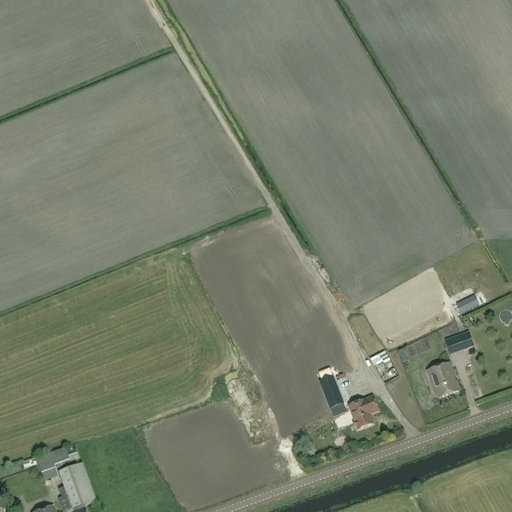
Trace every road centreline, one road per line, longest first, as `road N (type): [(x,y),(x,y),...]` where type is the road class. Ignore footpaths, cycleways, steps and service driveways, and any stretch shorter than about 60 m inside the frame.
road 1 (track): [(330,297),(148,0)]
road 2 (unclassified): [(226,511),(511,409)]
